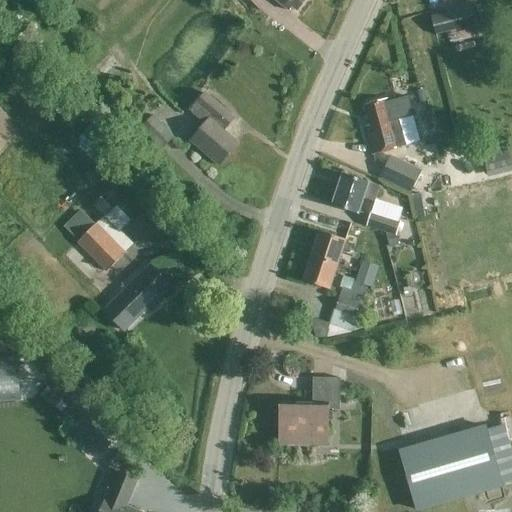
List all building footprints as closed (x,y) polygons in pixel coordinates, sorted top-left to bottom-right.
[(297,11),(305,0),(274,0),(289,11),(292,7),(297,11)] [(471,6),(441,13),(445,32),(448,31),(451,43),(477,36),(474,25),(476,25),(471,6)] [(219,166),(238,143),(224,131),(234,118),(205,93),(190,111),(205,124),(190,141),(219,166)] [(407,96),(389,101),(394,120),(397,118),(412,114),(407,96)] [(373,155),(405,146),(397,118),(394,120),(389,101),(388,99),(383,101),(383,100),(365,105),(371,125),(366,127),(373,155)] [(24,128),(39,117),(31,107),(25,111),(27,113),(18,120),(24,128)] [(160,150),(174,137),(153,115),(140,127),(160,150)] [(95,122),(87,130),(104,148),(112,140),(95,122)] [(507,154),(483,159),(486,173),(510,168),(507,154)] [(393,155),(382,178),(412,192),(423,169),(393,155)] [(375,202),(380,187),(369,183),(369,182),(343,174),(332,206),(358,215),(364,198),(375,202)] [(417,193),(418,214),(434,213),(433,192),(417,193)] [(107,272),(126,253),(124,252),(134,242),(107,215),(106,216),(105,215),(97,224),(82,210),(66,226),(80,240),(78,243),(107,272)] [(396,236),(400,222),(371,213),(367,226),(396,236)] [(338,265),(346,240),(320,231),(312,256),(338,265)] [(330,290),(338,265),(312,256),(303,281),(330,290)] [(361,272),(375,277),(379,267),(364,262),(361,272)] [(123,331),(170,285),(151,266),(104,312),(123,331)] [(372,287),(375,277),(361,272),(357,282),(372,287)] [(390,319),(408,315),(399,279),(381,283),(390,319)] [(329,325),(352,332),(356,333),(366,331),(363,311),(358,310),(364,294),(344,287),(336,309),(335,309),(329,325)] [(77,326),(70,337),(82,346),(87,339),(83,330),(77,326)] [(18,355),(0,356),(0,401),(21,400),(18,355)] [(340,409),(340,378),(313,378),(313,403),(280,402),(279,444),(313,445),(314,438),(328,438),(328,409),(340,409)] [(50,389),(42,397),(53,409),(61,402),(50,389)] [(98,460),(117,441),(88,412),(69,431),(98,460)] [(416,509),(503,484),(486,426),(399,451),(416,509)] [(139,511),(126,506),(137,480),(112,470),(104,489),(109,491),(100,511),(139,511)]
